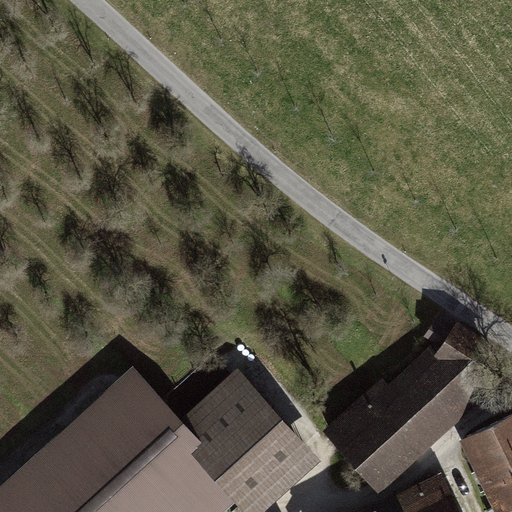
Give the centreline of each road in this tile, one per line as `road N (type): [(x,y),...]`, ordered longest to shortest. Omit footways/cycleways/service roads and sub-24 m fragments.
road 1 (unclassified): [(87,0),(318,205),(511,337)]
road 2 (track): [(261,511),(295,499),(348,502),(373,494),(511,393)]
